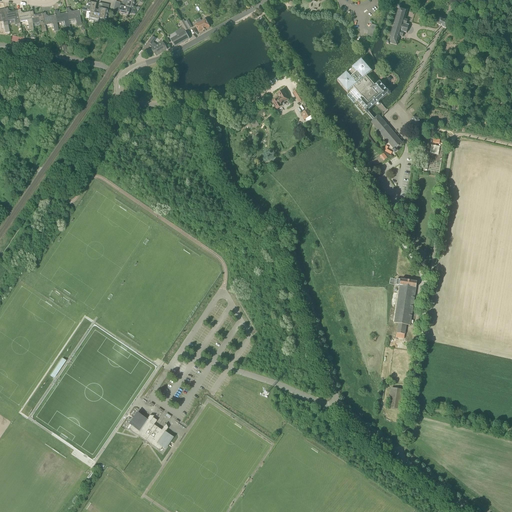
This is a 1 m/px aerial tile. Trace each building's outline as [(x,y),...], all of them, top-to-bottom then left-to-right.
[(124,7),(130,8),(133,9),(134,0),(127,0),(126,4),(125,4),(124,7)] [(97,9),(95,9),(96,4),(89,2),(87,12),(96,14),(96,12),(97,9)] [(120,4),(118,14),(128,16),(130,8),(124,7),(125,4),(122,3),(121,5),(120,4)] [(401,7),(398,6),(397,8),(399,9),(389,42),(387,42),(386,44),(389,45),(389,43),(397,46),(400,36),(403,37),(404,33),(406,34),(409,26),(406,25),(408,20),(405,19),(408,10),(400,8),(401,7)] [(5,9),(7,21),(15,19),(16,24),(20,23),(20,22),(17,10),(9,12),(8,8),(5,9)] [(82,26),(79,10),(70,12),(69,8),(66,9),(67,13),(68,21),(76,19),(77,27),(82,26)] [(106,20),(108,11),(99,8),(99,9),(97,9),(96,12),(100,13),(99,19),(106,20)] [(4,26),(8,25),(7,21),(5,9),(0,9),(0,18),(2,18),(4,26)] [(29,30),(33,29),(32,24),(30,12),(21,14),(20,10),(17,10),(20,22),(27,21),(29,30)] [(42,32),(46,31),(45,25),(42,14),(34,15),(33,11),(30,12),(32,24),(40,22),(42,32)] [(64,21),(66,31),(70,30),(68,21),(67,13),(58,14),(57,11),(54,11),(55,15),(57,23),(64,21)] [(85,18),(89,19),(88,20),(98,22),(99,19),(100,13),(96,12),(96,14),(87,12),(85,18)] [(54,32),(55,31),(58,31),(57,23),(55,15),(46,17),(45,13),(42,14),(45,25),(52,24),(54,32)] [(449,23),(446,22),(443,20),(440,18),(437,24),(444,28),(446,29),(449,23)] [(185,31),(189,29),(185,22),(184,20),(182,21),(180,22),(183,28),(185,31)] [(202,22),(199,23),(195,26),(199,33),(210,28),(205,20),(202,22)] [(372,39),(376,26),(371,24),(367,37),(372,39)] [(185,31),(178,36),(171,40),(175,47),(190,39),(185,31)] [(152,49),(156,57),(167,49),(163,42),(157,46),(156,45),(153,43),(156,39),(152,36),(142,51),(145,53),(150,47),(152,48),(152,49)] [(391,93),(389,92),(389,91),(388,92),(379,83),(378,84),(370,75),(372,73),(367,66),(362,61),(338,82),(348,94),(351,92),(347,96),(354,104),(358,100),(359,102),(358,102),(366,111),(365,112),(366,113),(368,112),(375,105),(377,103),(379,101),(387,95),(388,96),(391,93)] [(284,103),(288,100),(284,94),(285,93),(284,90),(283,91),(278,94),(279,96),(272,101),(277,110),(285,105),(284,103)] [(303,101),(300,95),(297,90),(293,92),(300,103),(303,101)] [(304,120),(312,116),(309,110),(301,114),(304,120)] [(373,121),(372,123),(394,149),(393,150),(395,153),(398,151),(397,149),(403,144),(379,116),(375,120),(373,121)] [(420,118),(413,117),(411,123),(419,125),(420,118)] [(418,131),(419,127),(419,125),(411,123),(410,130),(418,131)] [(431,145),(430,154),(439,155),(440,146),(431,145)] [(396,338),(404,339),(406,325),(410,326),(416,288),(417,282),(397,279),(396,285),(400,286),(394,324),(398,324),(396,338)] [(62,358),(50,376),(54,378),(66,361),(62,358)] [(401,409),(403,389),(391,388),(389,408),(401,409)] [(149,416),(146,420),(137,414),(130,425),(131,426),(129,430),(146,441),(156,426),(150,422),(154,416),(149,416)] [(164,448),(172,437),(165,433),(168,428),(166,424),(161,430),(156,426),(146,441),(160,451),(162,447),(164,448)]
